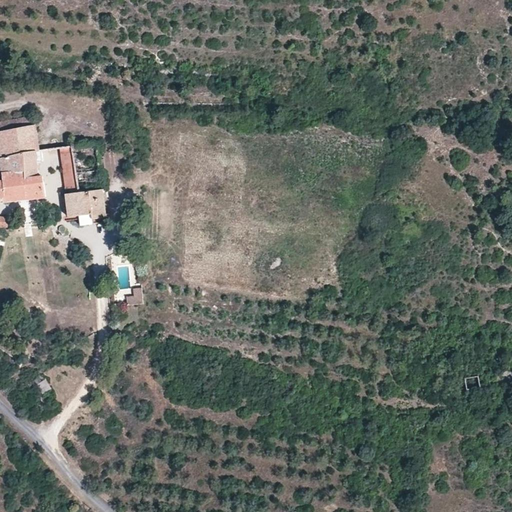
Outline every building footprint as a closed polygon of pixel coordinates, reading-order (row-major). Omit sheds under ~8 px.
[(2,172),(24,169),(24,153),(40,151),(33,116),(0,121),(0,151),(2,171),(2,172)] [(96,143),(60,148),(64,174),(99,169),(96,143)] [(42,151),(40,151),(24,153),(24,169),(26,177),(38,177),(37,162),(43,161),(42,151)] [(60,151),(44,151),(43,164),(59,164),(60,151)] [(24,169),(2,172),(3,181),(3,182),(4,198),(5,201),(45,196),(42,176),(38,177),(26,177),(24,169)] [(99,169),(64,174),(66,193),(102,189),(99,169)] [(103,197),(102,189),(66,193),(65,194),(68,217),(77,216),(78,219),(79,226),(109,221),(109,214),(106,214),(103,197)] [(0,227),(7,226),(8,218),(0,217),(0,227)] [(142,305),(140,288),(133,289),(134,298),(126,299),(127,306),(142,305)] [(43,375),(35,380),(43,394),(52,389),(43,375)]
